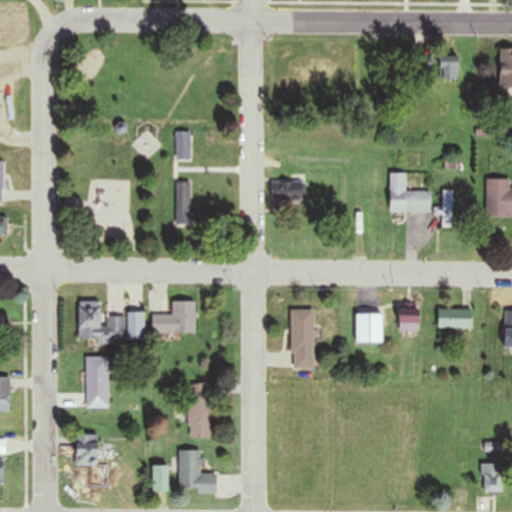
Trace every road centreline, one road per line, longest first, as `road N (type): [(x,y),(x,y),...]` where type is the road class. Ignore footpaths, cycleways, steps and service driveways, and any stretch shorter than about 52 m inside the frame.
road 1 (residential): [(254,511),(249,0)]
road 2 (residential): [(511,273),(0,270)]
road 3 (residential): [(45,511),(46,53),(57,27)]
road 4 (residential): [(57,27),(72,19),(511,23)]
